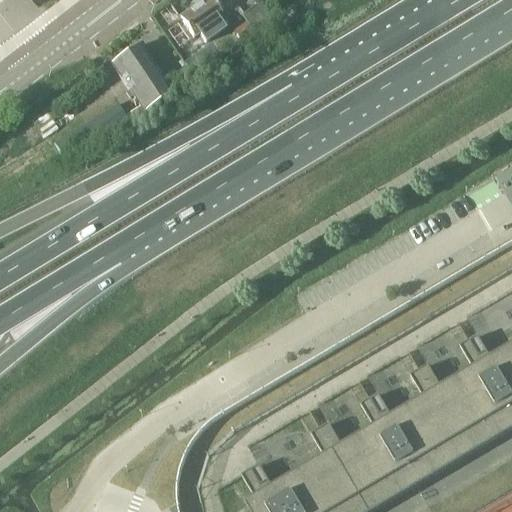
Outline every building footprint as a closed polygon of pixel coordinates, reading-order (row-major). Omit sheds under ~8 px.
[(200,35),(206,43),(225,31),(219,22),(224,19),(211,0),(206,0),(179,18),(194,39),(200,35)] [(256,38),(265,32),(253,14),(244,20),(246,23),(233,32),(241,43),(254,34),(256,38)] [(112,66),(145,113),(172,93),(141,45),(112,66)] [(54,145),(64,161),(127,122),(118,106),(54,145)] [(362,511),(511,422),(511,351),(491,364),(476,340),(458,350),(473,375),(441,394),(426,370),(409,380),(423,405),(391,424),(377,399),(359,410),(374,434),(342,453),(327,429),(310,439),(324,464),(272,495),(257,471),(240,481),(254,505),(247,509),(249,511),(362,511)]
